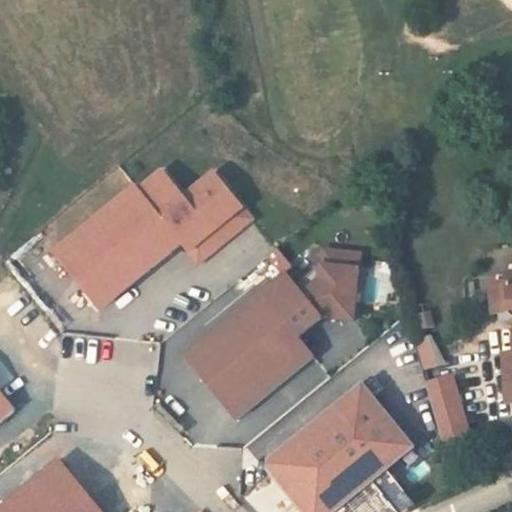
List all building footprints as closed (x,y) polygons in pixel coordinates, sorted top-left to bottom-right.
[(247,210),(220,174),(189,197),(169,171),(144,189),(141,184),(56,247),(100,306),(184,244),(191,252),(247,210)] [(247,210),(191,252),(200,264),(256,222),(247,210)] [(353,328),(362,261),(326,256),(323,272),(297,291),(287,278),(182,357),(231,422),(311,362),(296,342),(322,324),(353,328)] [(511,257),(505,258),(506,268),(491,269),(486,275),(488,293),(494,298),(503,297),(509,302),(511,301),(511,257)] [(413,345),(427,372),(446,363),(432,335),(413,345)] [(455,373),(426,381),(443,447),(473,440),(455,373)] [(301,511),(340,511),(419,451),(365,382),(263,462),(301,511)] [(0,410),(10,403),(0,389),(0,410)] [(0,511),(103,511),(63,459),(0,506),(0,511)]
